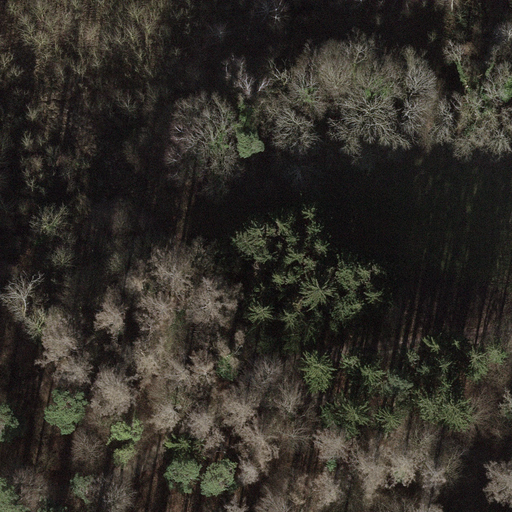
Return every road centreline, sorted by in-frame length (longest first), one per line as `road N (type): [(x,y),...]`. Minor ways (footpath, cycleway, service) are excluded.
road 1 (track): [(511,477),(365,403),(254,396),(222,404),(115,484),(0,494)]
road 2 (track): [(511,333),(354,349),(288,366),(254,396)]
